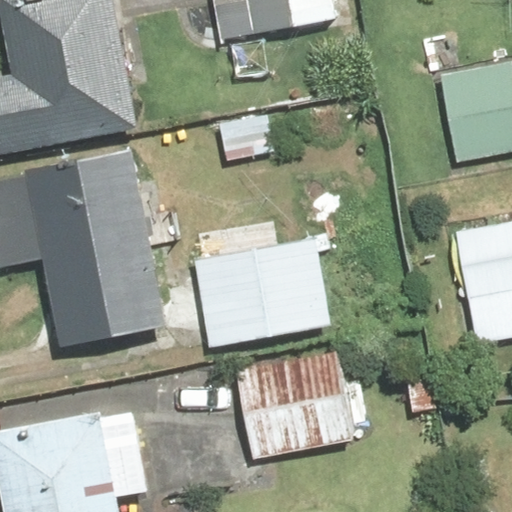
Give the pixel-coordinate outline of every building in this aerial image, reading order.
[(0,71),(0,156),(151,134),(131,0),(14,0),(25,68),(0,71)] [(256,0),(261,31),(353,17),(350,0),(256,0)] [(511,56),(447,66),(461,158),(511,150),(511,56)] [(157,145),(35,163),(62,345),(184,327),(157,145)] [(511,215),(466,223),(484,336),(511,332),(511,215)] [(203,246),(216,340),(299,327),(285,234),(203,246)] [(245,358),(259,454),(372,438),(357,342),(245,358)] [(134,511),(119,404),(2,422),(14,511),(134,511)]
